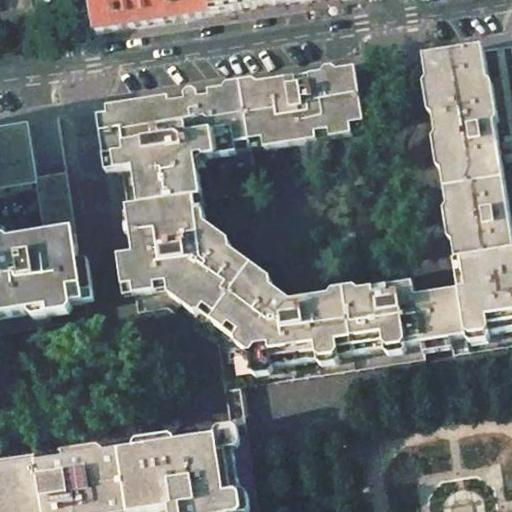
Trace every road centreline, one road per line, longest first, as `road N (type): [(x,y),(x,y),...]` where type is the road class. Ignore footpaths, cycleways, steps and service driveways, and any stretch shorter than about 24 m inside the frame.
road 1 (tertiary): [(383,25),(71,67)]
road 2 (tertiary): [(511,4),(383,25)]
